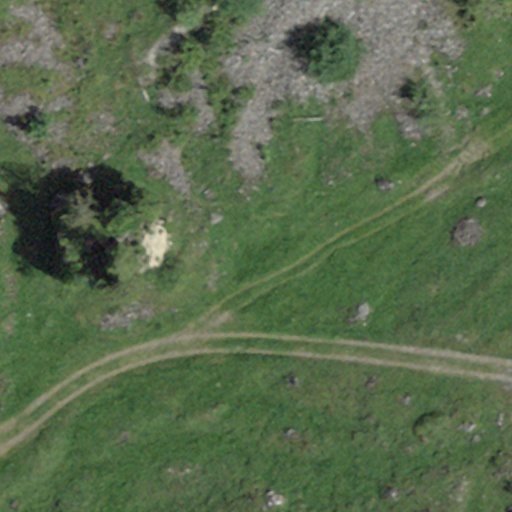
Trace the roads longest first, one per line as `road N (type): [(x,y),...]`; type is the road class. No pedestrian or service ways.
road 1 (track): [(191,342),(511,358)]
road 2 (track): [(0,437),(84,371),(148,345),(191,342)]
